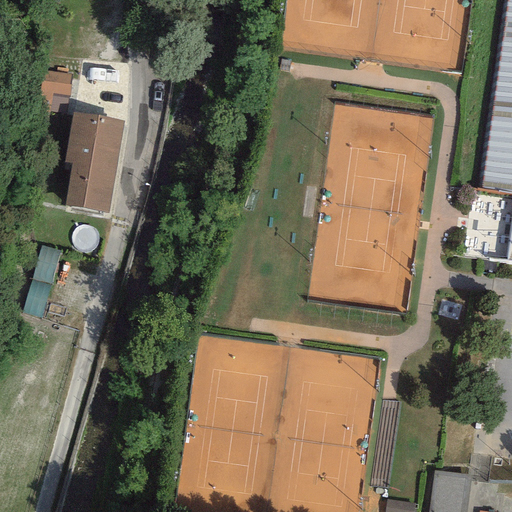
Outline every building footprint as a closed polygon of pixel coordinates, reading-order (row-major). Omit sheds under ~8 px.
[(511,262),(511,0),(506,0),(480,189),(511,193),(511,219),(506,261),(511,262)] [(72,76),(42,73),(40,95),(70,98),(72,76)] [(124,123),(73,113),(63,164),(75,166),(67,206),(107,214),(124,123)] [(37,246),(25,311),(43,314),(56,249),(37,246)] [(427,511),(460,511),(465,474),(432,470),(427,511)] [(384,511),(411,511),(412,503),(385,501),(384,511)]
